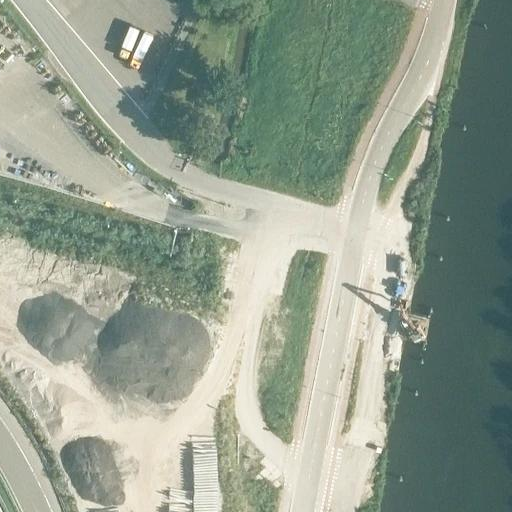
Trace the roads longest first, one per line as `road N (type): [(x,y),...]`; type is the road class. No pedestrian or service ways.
road 1 (tertiary): [(303,511),(358,227)]
road 2 (tertiary): [(358,227),(384,138),(427,68),(442,0)]
road 3 (primary): [(173,436),(173,420),(216,385),(212,331)]
road 4 (primary): [(225,325),(189,293),(165,288),(119,297)]
